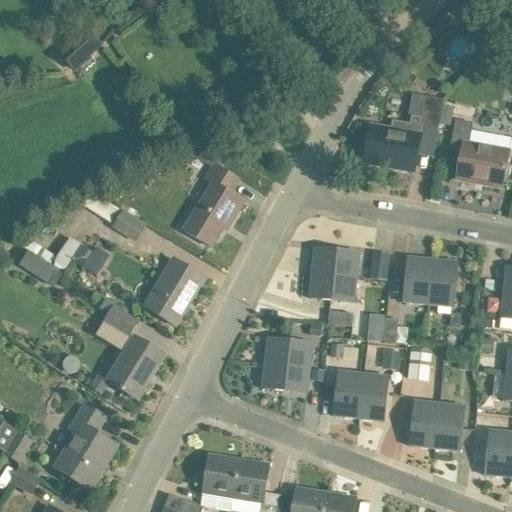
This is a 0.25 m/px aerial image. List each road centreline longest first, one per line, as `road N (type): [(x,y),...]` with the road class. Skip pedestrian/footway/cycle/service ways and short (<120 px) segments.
road 1 (residential): [(491,511),(190,390)]
road 2 (residential): [(190,390),(294,192)]
road 3 (residential): [(511,234),(294,192)]
road 4 (unclassified): [(326,127),(348,89),(433,0)]
road 5 (unclassified): [(326,127),(218,0)]
road 6 (residential): [(126,511),(190,390)]
